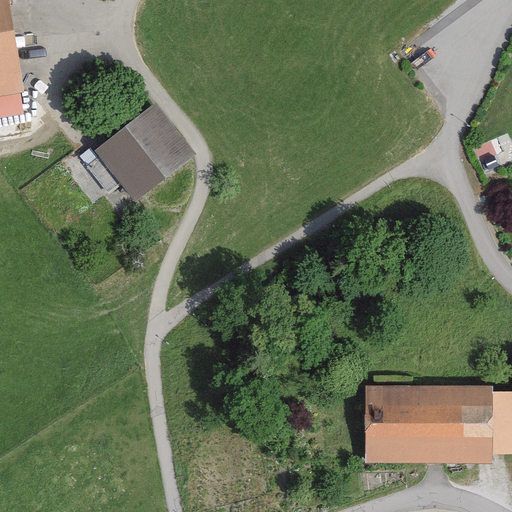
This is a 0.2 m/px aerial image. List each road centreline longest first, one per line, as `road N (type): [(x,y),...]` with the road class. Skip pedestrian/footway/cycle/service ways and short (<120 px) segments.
road 1 (residential): [(508,0),(444,156),(511,282)]
road 2 (residential): [(153,330),(149,381),(182,511)]
